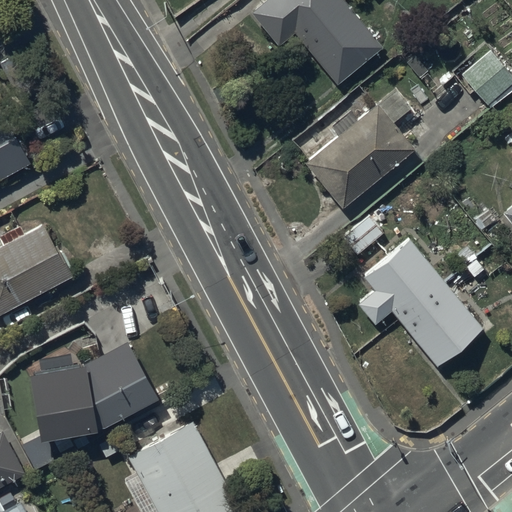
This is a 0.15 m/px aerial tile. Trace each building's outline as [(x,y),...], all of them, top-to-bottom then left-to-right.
[(344,0),(263,0),(250,11),(278,44),(293,31),(337,82),(381,44),(344,0)] [(511,75),(489,49),(461,72),(486,104),(491,100),(493,103),(511,87),(511,75)] [(342,206),(412,145),(391,121),(408,105),(394,89),(377,103),(376,101),(354,120),(346,110),(330,124),(338,133),(304,163),(342,206)] [(0,110),(0,178),(28,164),(0,110)] [(511,202),(501,211),(511,223),(511,202)] [(356,252),(383,230),(368,213),(342,236),(356,252)] [(0,311),(70,273),(66,265),(70,263),(62,249),(55,252),(40,224),(23,234),(17,224),(0,233),(0,240),(1,243),(0,243),(0,311)] [(373,322),(390,308),(436,365),(483,327),(409,236),(362,274),(374,288),(357,302),(373,322)] [(467,243),(455,252),(473,275),(485,266),(467,243)] [(27,372),(38,436),(105,425),(155,395),(122,340),(83,362),(27,372)] [(240,511),(190,420),(126,454),(136,473),(132,475),(138,485),(142,483),(157,511),(240,511)] [(0,483),(23,471),(0,429),(0,483)] [(0,511),(26,511),(20,501),(0,511)]
